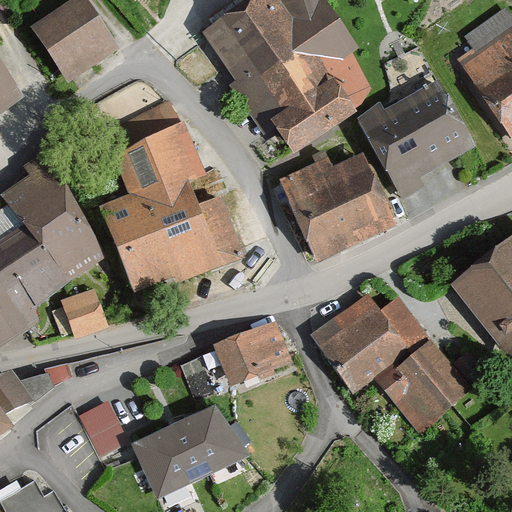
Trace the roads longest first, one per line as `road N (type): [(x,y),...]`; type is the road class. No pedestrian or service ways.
road 1 (residential): [(294,292),(290,260),(252,175),(219,127),(148,58),(70,109),(0,187)]
road 2 (residential): [(229,311),(173,355),(64,403),(19,442)]
road 3 (residential): [(511,189),(331,282),(294,292)]
road 4 (residential): [(229,311),(0,367)]
road 5 (residential): [(418,511),(407,487),(332,409)]
road 6 (residential): [(294,292),(298,332),(332,409)]
road 7 (residential): [(332,409),(310,455),(266,511)]
